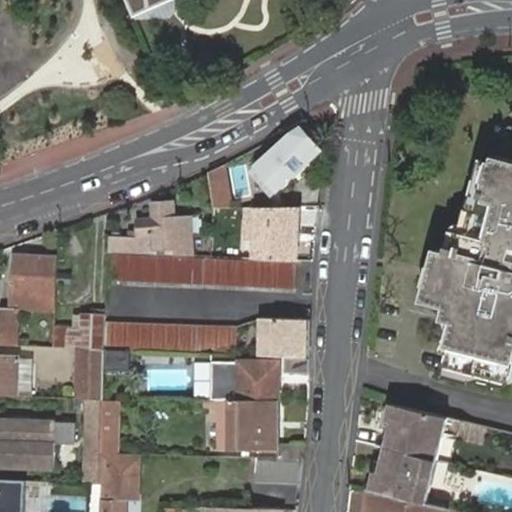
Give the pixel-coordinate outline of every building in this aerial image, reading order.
[(131,0),(138,17),(179,0),(131,0)] [(255,165),(279,191),(324,150),(311,135),(302,126),(293,132),(255,165)] [(448,363),(511,380),(511,159),(495,155),(485,195),(483,194),(473,233),(464,231),(458,252),(447,249),(443,264),(476,273),(472,290),(453,285),(449,302),(463,305),(448,363)] [(233,207),(226,164),(210,172),(215,208),(233,207)] [(272,198),(279,191),(255,165),(249,171),(272,198)] [(110,252),(114,253),(192,255),(191,215),(176,216),(176,201),(153,203),(153,218),(138,219),(139,238),(110,237),(110,252)] [(297,260),(299,207),(247,207),(245,257),(256,258),(297,260)] [(296,288),(297,260),(256,258),(245,257),(213,256),(192,255),(114,253),(113,281),(296,288)] [(0,331),(0,344),(18,346),(20,309),(56,310),(58,272),(59,256),(14,254),(11,300),(18,300),(18,308),(1,307),(0,331)] [(58,272),(58,283),(72,283),(73,273),(58,272)] [(80,349),(105,350),(106,329),(107,322),(107,316),(74,314),(74,327),(55,327),(55,348),(69,348),(80,349)] [(275,318),(264,318),(262,354),(275,355),(275,318)] [(275,355),(311,356),(311,319),(275,318),(275,355)] [(106,329),(105,350),(124,351),(221,356),(236,356),(238,329),(107,322),(106,329)] [(105,350),(80,349),(79,399),(87,399),(104,400),(105,350)] [(0,395),(33,397),(33,391),(17,390),(18,357),(0,356),(0,395)] [(35,358),(18,357),(17,390),(33,391),(35,358)] [(286,372),(310,373),(311,359),(286,358),(286,372)] [(280,400),(281,360),(214,360),(214,400),(220,400),(280,400)] [(102,452),(104,400),(87,399),(85,483),(89,483),(101,483),(102,452)] [(120,400),(104,400),(102,452),(118,453),(120,400)] [(304,459),(305,444),(279,443),(280,400),(220,400),(214,400),(205,400),(205,406),(220,406),(220,449),(279,450),(278,459),(304,459)] [(391,403),(389,409),(393,410),(448,420),(449,417),(391,403)] [(393,410),(389,409),(386,421),(391,421),(396,423),(394,432),(390,448),(451,463),(457,436),(445,432),(448,420),(393,410)] [(0,465),(55,467),(56,442),(76,443),(77,423),(0,419),(0,465)] [(376,489),(429,502),(432,486),(444,489),(451,463),(390,448),(387,463),(384,473),(379,471),(376,489)] [(118,453),(102,452),(101,483),(101,499),(100,511),(124,511),(125,499),(126,453),(118,453)] [(141,453),(126,453),(125,499),(140,499),(141,453)] [(304,459),(278,459),(256,457),(255,481),(301,483),(304,459)] [(374,470),(370,489),(376,489),(379,471),(374,470)] [(0,511),(24,511),(26,480),(0,478),(0,511)] [(101,483),(89,483),(88,511),(100,511),(101,499),(101,483)]
